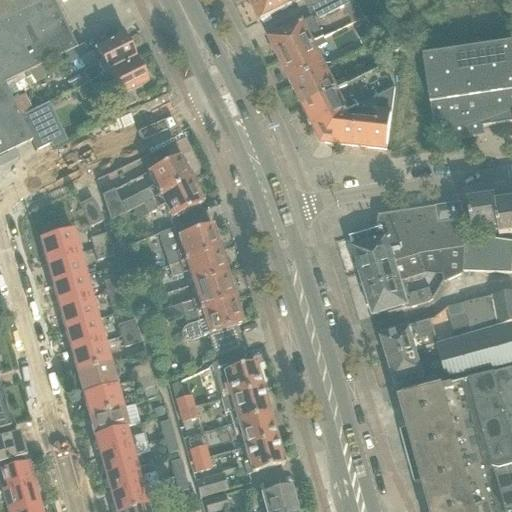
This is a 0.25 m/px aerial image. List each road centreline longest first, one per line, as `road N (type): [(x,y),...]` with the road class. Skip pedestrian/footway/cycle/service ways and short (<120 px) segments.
road 1 (residential): [(0,233),(76,511)]
road 2 (residential): [(0,200),(215,103)]
road 3 (residential): [(283,206),(511,171)]
road 4 (primary): [(362,511),(300,300)]
road 5 (primary): [(283,206),(237,94)]
